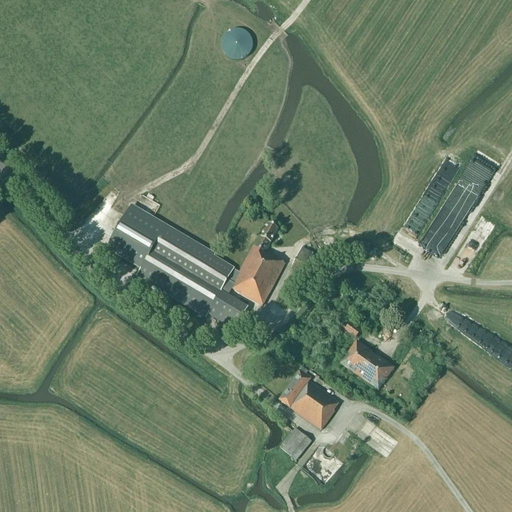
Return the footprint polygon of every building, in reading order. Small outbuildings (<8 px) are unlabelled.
[(239,30),(237,30),(234,30),(231,31),(229,32),(227,33),(225,35),(223,37),(223,38),(222,40),(221,43),(221,45),(221,48),(222,51),(223,53),(225,56),(227,58),(229,59),(231,60),(234,61),(237,61),(239,61),(242,60),(245,59),(247,57),(249,56),(250,53),(251,51),(252,48),(252,45),(252,43),(251,40),(250,38),(249,35),(247,33),(245,32),(242,31),(239,30)] [(131,207),(106,249),(141,270),(136,277),(206,318),(208,314),(236,330),(248,308),(228,296),(232,290),(240,294),(240,295),(262,307),(285,265),(277,260),(278,259),(266,252),(271,243),(271,244),(278,230),(268,225),(256,248),(253,247),(239,273),(214,258),(215,257),(131,207)] [(291,269),(301,274),(313,255),(302,249),(291,269)] [(505,355),(511,342),(511,341),(445,306),(438,319),(505,355)] [(355,339),(360,332),(350,324),(345,331),(355,339)] [(372,353),(356,342),(340,365),(378,392),(395,369),(379,358),(378,359),(371,354),(372,353)] [(309,383),(311,379),(306,376),(308,372),(303,369),(301,372),(280,402),(323,433),(326,429),(324,427),(335,412),(334,412),(339,404),(309,383)] [(311,443),(295,429),(280,449),(296,462),(311,443)]
